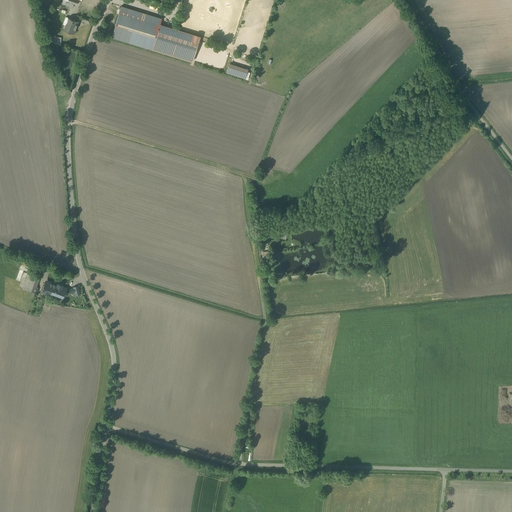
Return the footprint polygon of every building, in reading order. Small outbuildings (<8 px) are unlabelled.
[(147,14),(121,6),(111,38),(193,62),(201,36),(161,24),(162,21),(163,18),(147,14)] [(75,34),(79,22),(68,17),(63,30),(75,34)] [(249,70),(229,64),(227,73),(246,79),(249,70)] [(37,293),(39,287),(37,287),(40,278),(28,274),(23,288),(37,293)] [(53,296),(57,284),(46,280),(42,292),(53,296)] [(68,287),(57,284),(53,296),(64,300),(68,287)] [(74,288),(69,290),(71,295),(75,293),(76,297),(80,295),(78,286),(73,288),(74,288)]
